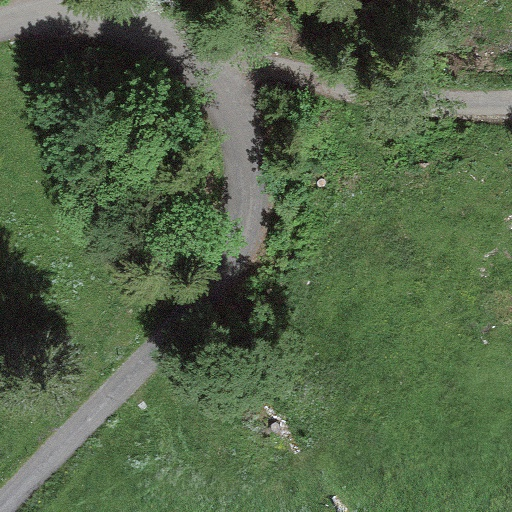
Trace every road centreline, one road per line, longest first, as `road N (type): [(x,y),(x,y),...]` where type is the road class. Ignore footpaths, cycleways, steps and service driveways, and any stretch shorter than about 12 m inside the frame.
road 1 (track): [(7,511),(166,346),(248,212),(244,146),(227,96),(187,43)]
road 2 (track): [(476,103),(302,78),(126,15),(61,9),(0,26)]
